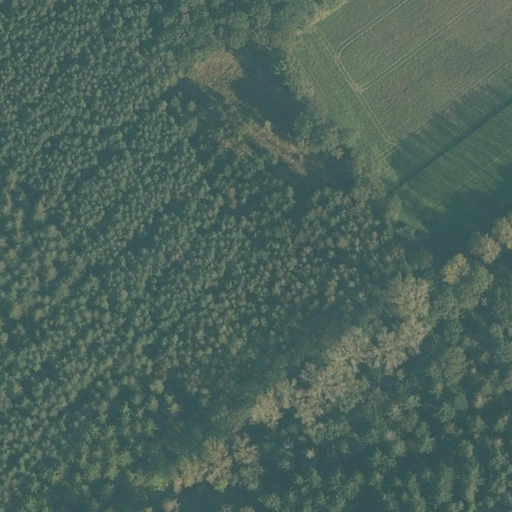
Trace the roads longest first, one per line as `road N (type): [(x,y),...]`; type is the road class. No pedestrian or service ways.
road 1 (track): [(223,453),(410,309),(416,288),(412,264),(260,0)]
road 2 (track): [(142,511),(223,453),(0,155)]
